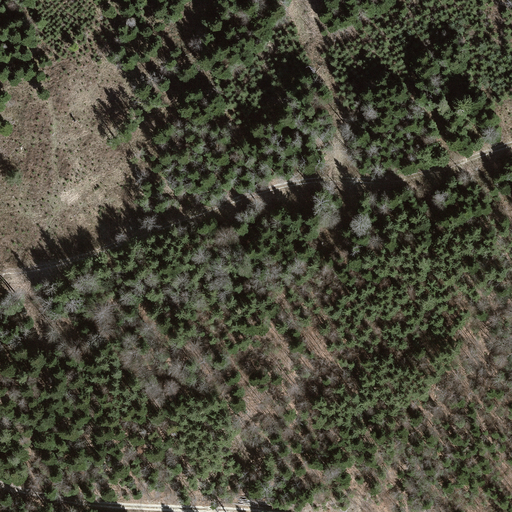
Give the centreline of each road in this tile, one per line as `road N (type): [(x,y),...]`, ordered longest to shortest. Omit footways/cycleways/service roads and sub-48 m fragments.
road 1 (track): [(511,145),(411,177),(275,187),(79,258),(0,272)]
road 2 (track): [(0,485),(73,501),(227,511)]
